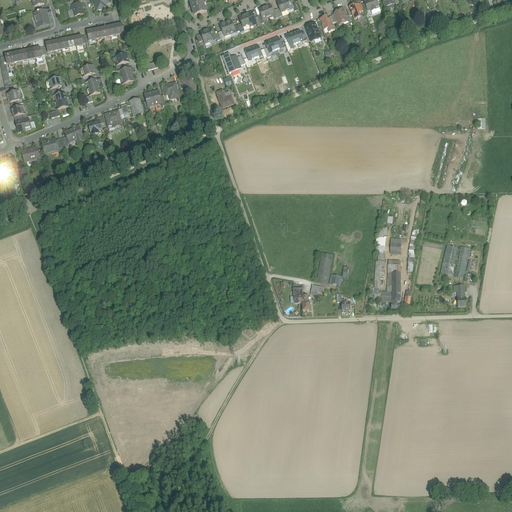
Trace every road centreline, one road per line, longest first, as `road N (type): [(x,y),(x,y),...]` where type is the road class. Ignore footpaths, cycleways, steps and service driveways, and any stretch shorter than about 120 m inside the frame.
road 1 (track): [(511,9),(30,210)]
road 2 (track): [(511,315),(284,323),(194,57)]
road 3 (track): [(30,210),(135,511)]
road 4 (track): [(0,399),(17,445),(99,415)]
road 5 (track): [(284,323),(208,435)]
